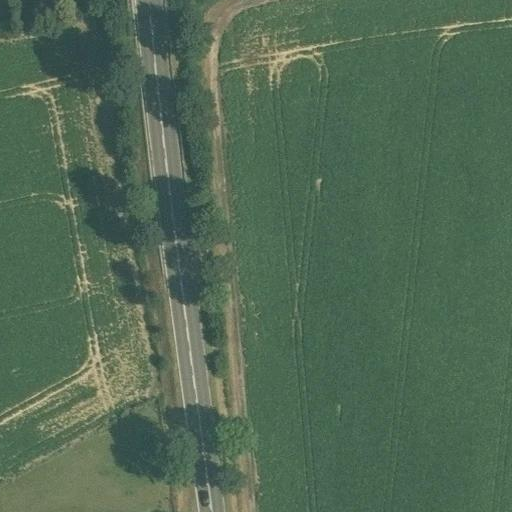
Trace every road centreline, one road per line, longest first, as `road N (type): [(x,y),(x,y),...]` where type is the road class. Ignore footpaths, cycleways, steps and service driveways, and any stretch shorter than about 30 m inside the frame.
road 1 (track): [(264,511),(231,44),(263,16),(357,0)]
road 2 (tertiary): [(150,0),(212,511)]
